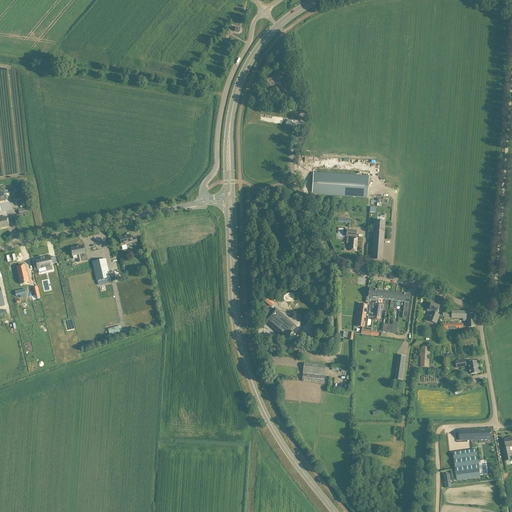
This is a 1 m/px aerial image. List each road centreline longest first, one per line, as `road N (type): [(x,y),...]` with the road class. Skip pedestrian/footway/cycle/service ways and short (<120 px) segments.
road 1 (unclassified): [(480,312),(417,284),(332,263),(292,181),(303,104),(277,26)]
road 2 (secondary): [(335,511),(273,430),(252,383),(232,299),(229,200)]
road 3 (track): [(0,54),(225,95)]
road 4 (unclassified): [(0,245),(203,201)]
road 5 (unclassified): [(203,201),(217,167),(229,81),(264,12)]
road 6 (secondary): [(229,200),(237,87),(277,26)]
road 7 (unclassified): [(436,511),(442,427),(497,426)]
